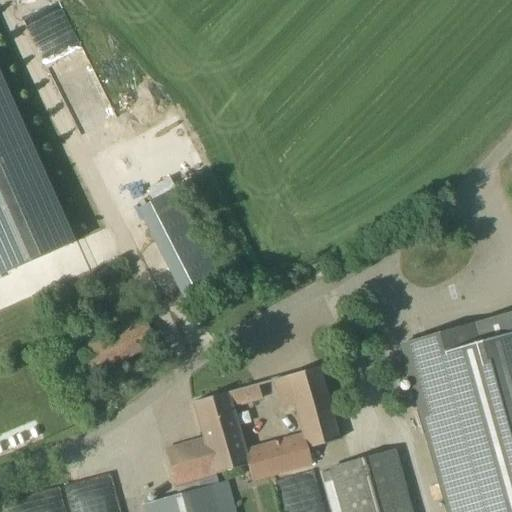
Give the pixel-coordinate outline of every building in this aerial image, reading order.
[(0,275),(76,242),(75,241),(74,241),(0,74),(0,275)] [(185,300),(221,282),(175,191),(139,209),(185,300)] [(108,327),(139,313),(123,277),(92,291),(108,327)] [(511,312),(401,344),(448,511),(480,511),(511,503),(511,312)] [(157,345),(149,327),(143,315),(74,346),(87,376),(157,345)] [(340,442),(318,367),(273,380),(278,396),(290,393),(302,433),(245,450),(233,409),(263,400),(258,384),(193,403),(203,439),(169,449),(179,485),(178,485),(180,494),(143,505),(144,511),(236,511),(228,481),(221,483),(219,477),(250,468),(255,484),(312,468),(307,452),(340,442)] [(411,511),(395,450),(333,467),(336,479),(327,482),(334,511),(411,511)] [(6,511),(122,511),(114,473),(4,500),(6,511)]
